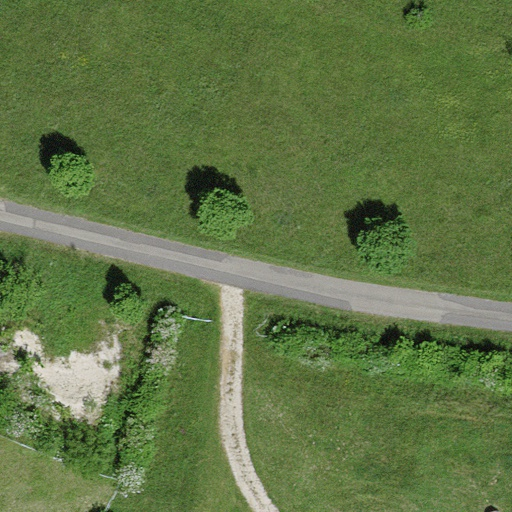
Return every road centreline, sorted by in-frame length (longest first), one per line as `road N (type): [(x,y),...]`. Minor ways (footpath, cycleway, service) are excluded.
road 1 (unclassified): [(511,318),(349,296),(0,214)]
road 2 (track): [(269,511),(236,437),(228,271)]
